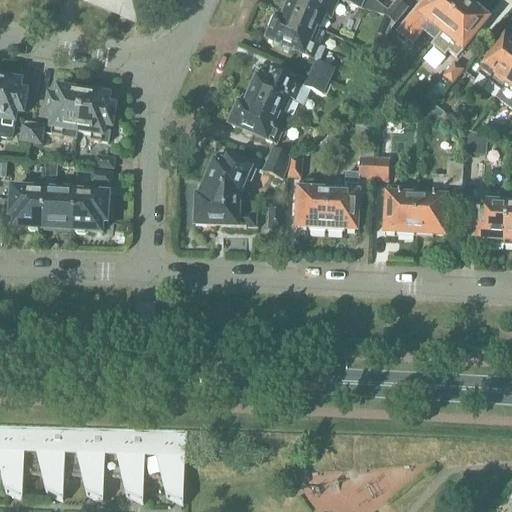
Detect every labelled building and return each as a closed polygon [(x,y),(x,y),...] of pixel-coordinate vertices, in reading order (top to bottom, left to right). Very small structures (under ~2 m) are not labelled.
[(94,0),(134,18),(141,0),(94,0)] [(289,6),(285,16),(318,30),(323,17),(329,20),(338,0),(336,0),(289,0),(288,3),(289,6)] [(362,11),(366,0),(342,0),(341,2),(362,11)] [(408,10),(400,3),(396,0),(395,0),(387,11),(383,16),(395,26),(404,15),(408,10)] [(433,27),(441,33),(466,2),(463,0),(433,0),(417,21),(430,31),(433,27)] [(488,21),(466,2),(441,33),(454,44),(450,48),(460,56),(488,21)] [(318,30),(285,16),(279,13),(276,20),(274,21),(271,28),(272,31),(267,42),(316,63),(311,75),(330,84),(336,70),(317,62),(321,53),(319,52),(327,34),(318,30)] [(500,93),(504,87),(511,76),(511,45),(505,40),(478,76),(500,93)] [(457,64),(445,78),(453,84),(463,72),(462,71),(463,69),(457,64)] [(250,98),(248,102),(282,116),(288,101),(304,108),(311,92),(324,97),(330,84),(311,75),(304,89),(272,75),(271,77),(261,72),(254,87),(251,88),(248,95),(250,98)] [(0,78),(0,128),(12,130),(13,124),(14,124),(16,115),(23,116),(26,96),(19,94),(20,85),(8,83),(7,79),(0,78)] [(76,141),(84,92),(72,90),(70,93),(58,91),(56,100),(49,99),(46,119),(53,121),(52,130),(53,130),(52,137),(76,141)] [(84,92),(76,141),(101,145),(102,138),(103,138),(104,129),(111,130),(115,110),(108,108),(109,99),(97,97),(96,94),(84,92)] [(282,116),(248,102),(243,99),(240,106),(237,107),(234,114),(235,116),(230,127),(275,147),(281,131),(276,129),(282,116)] [(442,112),(433,105),(423,118),(435,121),(442,112)] [(22,144),(31,146),(34,125),(26,123),(25,127),(24,126),(22,144)] [(511,144),(511,124),(499,143),(511,146),(511,144)] [(34,125),(31,146),(41,147),(44,129),(43,129),(43,126),(34,125)] [(480,137),(466,132),(464,157),(479,158),(480,137)] [(374,149),(363,149),(363,158),(373,159),(374,149)] [(290,167),(291,158),(288,157),(273,151),(268,162),(288,171),(290,167)] [(95,157),(94,169),(114,171),(115,159),(95,157)] [(207,181),(206,184),(244,201),(257,174),(218,157),(212,171),(209,171),(207,178),(208,182),(207,181)] [(291,158),(290,167),(289,179),(300,180),(302,159),(291,158)] [(360,188),(360,182),(374,183),(375,159),(360,159),(360,175),(346,174),(346,192),(328,191),(326,233),(345,234),(345,231),(356,232),(357,223),(358,204),(358,188),(360,188)] [(389,160),(375,159),(374,183),(388,183),(389,160)] [(288,171),(268,162),(263,174),(283,183),(288,171)] [(46,165),(45,179),(55,179),(56,166),(46,165)] [(417,195),(414,239),(432,240),(432,236),(444,237),(445,228),(446,228),(447,209),(446,209),(447,193),(448,193),(448,187),(461,188),(462,165),(449,165),(448,177),(434,176),(433,196),(417,195)] [(89,173),(88,179),(88,183),(110,186),(112,176),(89,173)] [(244,201),(206,184),(204,189),(199,189),(199,199),(197,199),(196,228),(218,228),(218,226),(221,226),(221,229),(243,229),(243,231),(246,231),(246,230),(258,230),(258,228),(255,228),(255,218),(243,217),(244,202),(244,201)] [(309,233),(326,233),(328,191),(313,190),(313,186),(299,185),(298,201),(297,220),(297,229),(309,230),(309,233)] [(397,238),(414,239),(417,195),(400,194),(401,190),(387,190),(386,206),(385,225),(385,233),(397,234),(397,238)] [(40,231),(42,231),(44,193),(26,192),(12,191),(11,218),(15,219),(14,229),(28,230),(30,233),(37,233),(40,231)] [(42,231),(73,233),(75,195),(44,193),(42,231)] [(488,247),(504,248),(507,207),(489,205),(490,194),(474,193),(472,234),(471,240),(488,242),(488,247)] [(83,196),(75,195),(73,233),(75,233),(78,236),(84,237),(87,234),(101,235),(102,225),(106,225),(108,197),(83,196)] [(269,230),(282,231),(283,207),(270,206),(269,230)] [(0,425),(0,476),(1,476),(5,493),(23,493),(23,477),(25,427),(0,425)] [(25,427),(23,477),(42,478),(45,494),(64,494),(64,478),(66,428),(25,427)] [(66,428),(64,478),(82,479),(85,495),(103,496),(104,480),(106,429),(66,428)] [(106,429),(104,480),(122,480),(125,496),(143,497),(144,481),(146,430),(106,429)] [(146,430),(144,481),(162,481),(165,498),(183,498),(184,482),(185,452),(186,433),(186,432),(146,430)]
